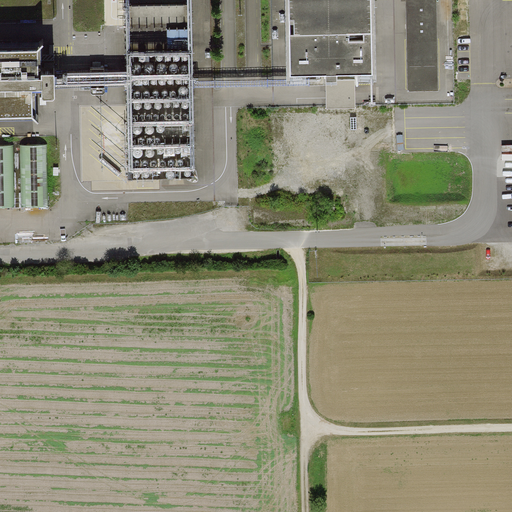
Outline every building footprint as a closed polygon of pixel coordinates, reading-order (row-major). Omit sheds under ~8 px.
[(196,178),(192,0),(123,0),(128,179),(196,178)] [(372,74),(369,0),(281,0),(284,76),(372,74)] [(432,0),(402,0),(405,91),(435,90),(432,0)] [(0,112),(37,112),(37,82),(46,81),(47,91),(58,90),(58,80),(58,69),(58,66),(44,66),(44,45),(0,46),(0,112)] [(100,80),(120,80),(120,68),(64,69),(58,69),(58,80),(64,80),(87,79),(87,92),(100,91),(100,80)] [(0,206),(13,207),(13,145),(0,145),(0,206)] [(19,207),(48,206),(48,145),(18,145),(19,207)]
